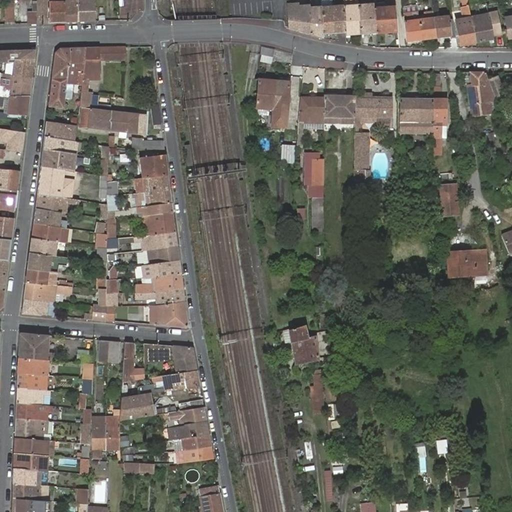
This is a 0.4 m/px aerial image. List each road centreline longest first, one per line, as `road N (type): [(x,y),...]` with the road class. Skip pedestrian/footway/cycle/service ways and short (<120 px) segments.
road 1 (residential): [(156,33),(236,30),(358,56),(511,60)]
road 2 (residential): [(156,33),(199,335)]
road 3 (residential): [(46,33),(10,323)]
road 4 (residential): [(10,323),(199,335)]
road 5 (residential): [(10,323),(2,511)]
road 6 (residential): [(199,335),(231,511)]
